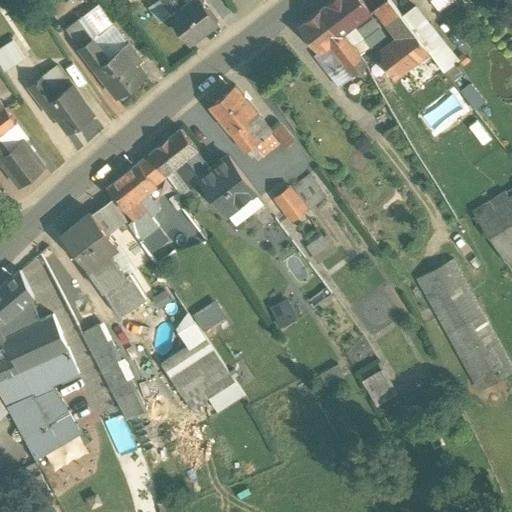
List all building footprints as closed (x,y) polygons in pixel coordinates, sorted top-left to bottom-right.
[(186,6),(181,0),(162,0),(173,15),(186,6)] [(173,15),(171,17),(191,45),(217,26),(198,0),(194,0),(186,6),(173,15)] [(357,0),(336,0),(317,15),(337,43),(342,39),(370,17),(357,0)] [(404,5),(399,0),(385,0),(395,12),(404,5)] [(460,0),(428,0),(441,16),(460,0)] [(163,2),(151,7),(157,22),(169,17),(163,2)] [(112,29),(97,9),(82,21),(96,40),(112,29)] [(428,55),(439,68),(445,75),(459,64),(417,10),(402,22),(411,32),(428,55)] [(337,43),(317,15),(297,31),(317,57),(318,58),(328,51),(337,43)] [(398,16),(387,24),(400,41),(411,32),(402,22),(398,16)] [(78,24),(65,34),(79,52),(80,53),(91,44),(93,43),(78,24)] [(400,41),(376,60),(393,83),(428,55),(411,32),(400,41)] [(337,43),(328,51),(352,81),(366,69),(342,39),(337,43)] [(106,63),(91,44),(80,53),(79,52),(78,53),(93,73),(106,63)] [(11,47),(0,54),(0,73),(3,78),(23,66),(11,47)] [(106,63),(93,73),(116,103),(117,102),(121,104),(130,97),(130,92),(144,81),(135,68),(139,65),(126,48),(106,63)] [(328,51),(318,58),(317,57),(313,61),(338,92),(352,81),(328,51)] [(428,55),(393,83),(403,96),(439,68),(428,55)] [(56,71),(40,83),(54,103),(70,91),(56,71)] [(70,91),(54,103),(40,83),(27,92),(51,124),(55,121),(68,138),(92,120),(70,91)] [(256,117),(234,90),(208,111),(230,138),(256,117)] [(3,116),(0,118),(0,141),(14,130),(3,116)] [(271,136),(256,117),(230,138),(245,157),(252,151),(269,138),(271,136)] [(281,151),(292,146),(285,128),(273,133),(281,151)] [(197,155),(180,134),(149,159),(164,179),(164,180),(174,172),(195,156),(195,157),(197,155)] [(269,138),(252,151),(261,162),(274,151),(275,152),(278,150),(269,138)] [(7,159),(0,164),(0,169),(18,193),(41,175),(21,149),(7,159)] [(195,156),(174,172),(190,192),(199,185),(198,184),(209,175),(195,157),(195,156)] [(164,179),(149,159),(138,167),(153,188),(164,179)] [(253,196),(227,162),(209,175),(198,184),(199,185),(222,215),(233,206),(236,209),(253,196)] [(138,167),(106,193),(123,215),(135,204),(153,188),(138,167)] [(310,180),(291,195),(306,216),(326,201),(310,180)] [(511,191),(472,217),(505,268),(511,262),(511,191)] [(291,195),(288,192),(274,202),(292,226),(306,216),(291,195)] [(111,204),(98,214),(91,221),(107,240),(113,235),(125,226),(111,204)] [(135,204),(123,215),(131,226),(144,216),(135,204)] [(91,221),(90,219),(60,243),(84,276),(86,275),(87,276),(109,258),(116,252),(107,240),(91,221)] [(308,252),(319,268),(336,256),(325,240),(308,252)] [(109,258),(87,276),(86,275),(84,276),(101,299),(126,283),(125,281),(109,258)] [(511,377),(511,372),(453,264),(417,284),(479,396),(511,377)] [(18,278),(0,293),(9,313),(27,298),(18,278)] [(126,283),(101,299),(117,324),(145,306),(128,279),(125,281),(126,283)] [(0,293),(0,319),(9,313),(0,293)] [(42,327),(27,298),(9,313),(0,319),(0,347),(3,346),(42,327)] [(215,304),(194,316),(204,334),(225,322),(215,304)] [(42,327),(3,346),(17,378),(40,368),(66,357),(50,324),(42,327)] [(102,330),(80,341),(125,428),(148,417),(102,330)] [(233,388),(203,342),(160,370),(190,416),(233,388)] [(0,404),(33,469),(79,446),(53,393),(40,368),(17,378),(3,346),(0,347),(0,404)] [(66,357),(40,368),(53,393),(78,382),(66,357)] [(387,394),(379,379),(362,389),(376,412),(395,401),(390,392),(387,394)] [(121,424),(107,428),(116,460),(130,456),(121,424)] [(46,511),(53,509),(38,478),(24,485),(30,495),(20,501),(25,511),(46,511)]
